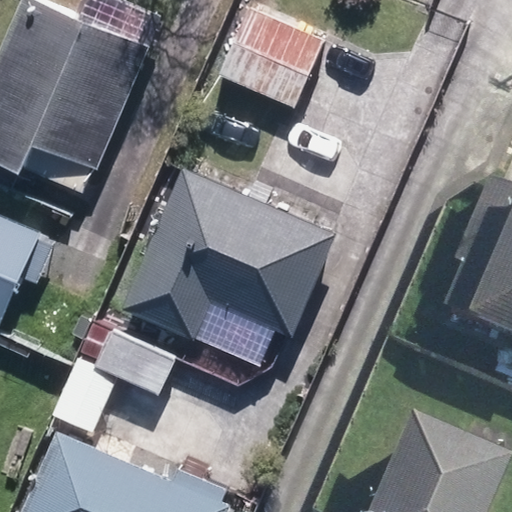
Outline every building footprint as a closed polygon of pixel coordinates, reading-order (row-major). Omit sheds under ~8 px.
[(136,0),(89,0),(84,14),(51,0),(25,0),(0,57),(0,155),(33,170),(45,142),(104,168),(171,15),(136,0)] [(331,36),(255,2),(224,71),(301,105),(331,36)] [(348,232),(188,162),(124,306),(264,368),(282,328),(301,337),(348,232)] [(511,195),(493,188),(457,269),(465,273),(447,314),(476,326),(472,335),(511,352),(511,195)] [(0,323),(4,325),(47,228),(0,208),(0,323)] [(165,394),(182,355),(120,327),(103,366),(165,394)] [(175,479),(63,429),(26,511),(235,511),(239,504),(228,499),(232,489),(181,466),(175,479)] [(501,511),(511,490),(511,474),(418,432),(382,511),(501,511)]
